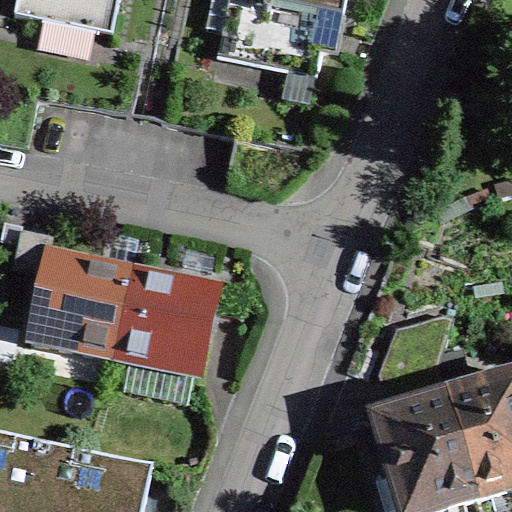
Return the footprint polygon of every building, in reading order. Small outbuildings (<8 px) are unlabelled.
[(35,22),(113,38),(120,0),(18,0),(15,18),(35,22)] [(310,108),(329,17),(343,20),(347,0),(212,0),(207,30),(223,34),(218,59),(233,63),(288,74),(282,102),(310,108)] [(31,346),(115,361),(133,272),(69,259),(50,255),(53,240),(22,233),(13,274),(45,280),(31,346)] [(153,276),(133,272),(115,361),(198,380),(212,315),(243,321),(254,272),(251,272),(248,262),(224,257),(217,289),(153,276)] [(391,407),(444,391),(439,371),(453,324),(443,321),(400,334),(382,379),(391,407)] [(511,380),(447,400),(478,502),(492,498),(510,493),(511,494),(511,380)] [(444,511),(478,502),(447,400),(375,422),(393,483),(385,493),(390,511),(444,511)] [(0,511),(29,511),(44,443),(0,434),(0,511)] [(44,443),(29,511),(143,511),(153,467),(44,443)]
